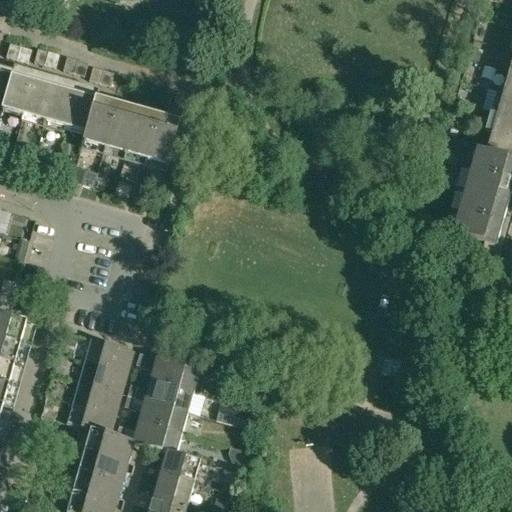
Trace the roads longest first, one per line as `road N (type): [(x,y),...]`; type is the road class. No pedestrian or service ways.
road 1 (residential): [(55,288),(115,305),(138,221),(78,204)]
road 2 (residential): [(18,425),(55,288)]
road 3 (residential): [(18,425),(68,442),(48,511)]
